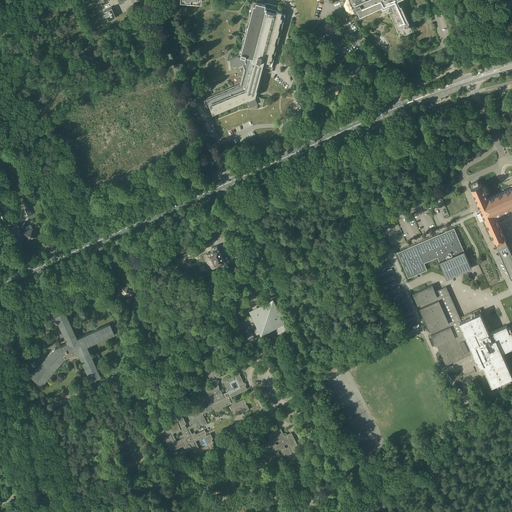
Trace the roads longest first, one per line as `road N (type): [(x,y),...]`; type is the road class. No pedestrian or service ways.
road 1 (unclassified): [(0,505),(36,484),(27,418),(218,325),(295,389),(332,473)]
road 2 (primary): [(0,285),(412,101)]
road 3 (unclassified): [(375,494),(511,398)]
